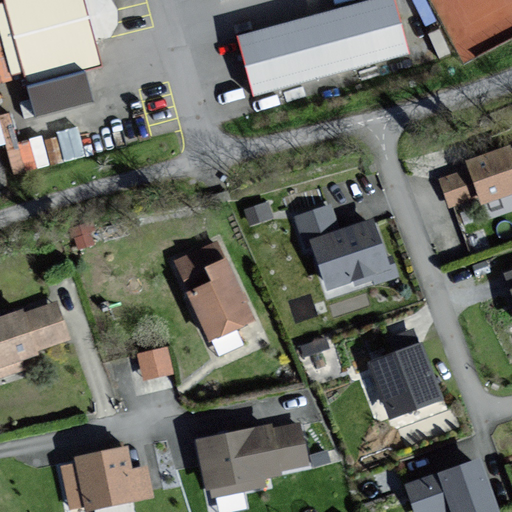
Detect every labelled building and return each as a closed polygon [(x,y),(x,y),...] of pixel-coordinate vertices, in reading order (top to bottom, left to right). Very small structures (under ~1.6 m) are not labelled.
[(97,69),(90,43),(109,40),(115,27),(115,10),(107,0),(0,0),(2,7),(0,7),(0,39),(10,77),(22,74),(26,88),(97,69)] [(394,0),(387,0),(244,36),(258,92),(408,54),(394,0)] [(7,138),(11,167),(47,162),(43,133),(7,138)] [(511,192),(511,145),(469,162),(471,167),(442,177),(454,207),(483,196),(485,203),(511,192)] [(388,263),(374,218),(340,228),(332,204),(294,216),(308,260),(318,257),(329,292),(376,277),(380,287),(402,280),(395,260),(388,263)] [(267,220),(262,205),(240,212),(245,227),(267,220)] [(257,318),(218,242),(177,263),(216,339),(257,318)] [(65,343),(51,306),(21,317),(18,310),(0,316),(0,379),(22,372),(18,360),(65,343)] [(167,340),(136,347),(142,375),(174,367),(167,340)] [(445,396),(422,342),(371,364),(395,418),(445,396)] [(311,463),(303,423),(274,428),(274,424),(199,438),(209,489),(214,488),(216,495),(267,486),(266,477),(285,473),(284,468),(311,463)] [(127,470),(122,449),(70,460),(82,511),(83,511),(151,497),(144,466),(127,470)] [(500,511),(484,460),(411,482),(420,511),(440,511),(457,507),(459,511),(500,511)]
